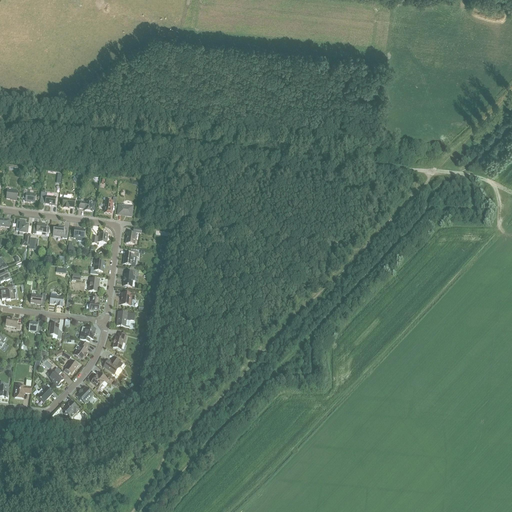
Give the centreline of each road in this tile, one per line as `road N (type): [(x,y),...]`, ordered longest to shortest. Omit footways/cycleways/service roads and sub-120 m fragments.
road 1 (track): [(0,117),(459,173),(511,193)]
road 2 (residential): [(106,323),(115,226),(0,209)]
road 3 (residential): [(0,407),(42,413),(54,406),(96,357),(106,323)]
